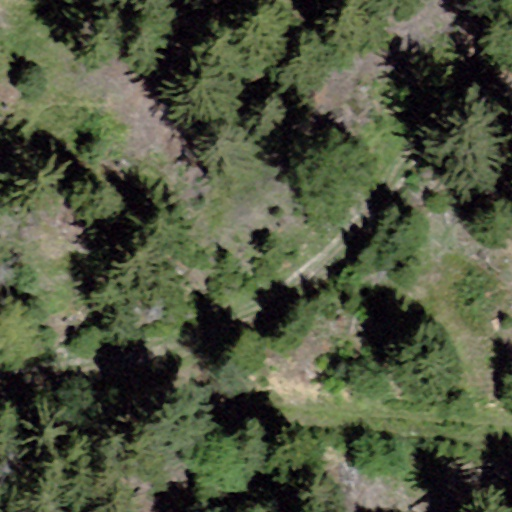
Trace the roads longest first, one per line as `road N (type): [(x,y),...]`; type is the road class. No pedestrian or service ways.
road 1 (track): [(0,388),(161,382),(511,141)]
road 2 (track): [(161,382),(343,426),(511,437)]
